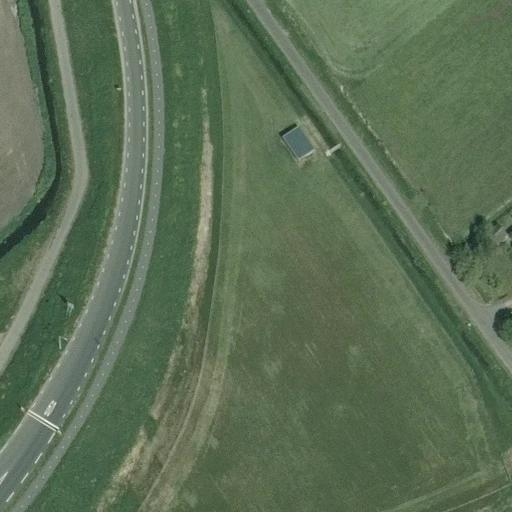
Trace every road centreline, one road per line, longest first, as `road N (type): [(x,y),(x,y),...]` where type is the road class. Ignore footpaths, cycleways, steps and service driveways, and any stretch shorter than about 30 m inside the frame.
road 1 (unclassified): [(0,488),(84,356),(109,293),(135,124),(121,0)]
road 2 (unclassified): [(253,0),(511,365)]
road 3 (unclassified): [(0,359),(81,172),(54,0)]
